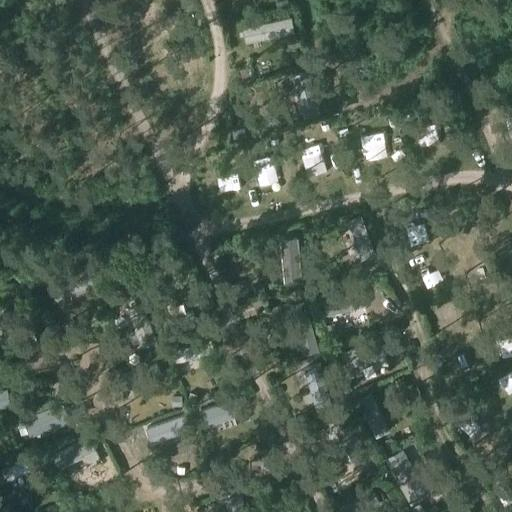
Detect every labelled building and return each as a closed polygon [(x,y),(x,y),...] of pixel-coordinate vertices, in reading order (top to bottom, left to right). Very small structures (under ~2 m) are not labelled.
[(196,66),(180,13),(165,17),(181,70),(196,66)] [(289,17),(244,28),(247,42),(292,32),(289,17)] [(307,71),(292,75),(304,117),(319,113),(307,71)] [(191,81),(143,93),(148,115),(196,104),(191,81)] [(409,137),(389,143),(395,165),(414,160),(409,137)] [(335,172),(328,140),(283,151),(288,169),(315,162),(319,176),(335,172)] [(258,163),(205,175),(209,193),(262,181),(258,163)] [(475,233),(485,229),(477,208),(467,211),(475,233)] [(359,214),(347,218),(361,259),(373,254),(359,214)] [(296,237),(280,238),(283,279),(299,278),(296,237)] [(86,291),(85,286),(93,284),(89,270),(46,280),(49,294),(74,289),(75,294),(86,291)] [(252,285),(254,294),(263,292),(261,283),(252,285)] [(361,291),(322,300),(326,315),(364,305),(361,291)] [(142,304),(127,309),(136,333),(130,336),(133,344),(139,342),(139,343),(154,338),(142,304)] [(159,319),(163,334),(201,324),(197,308),(159,319)] [(0,321),(10,353),(25,348),(13,310),(0,314),(0,321)] [(306,311),(292,316),(303,354),(318,349),(306,311)] [(345,368),(383,353),(377,338),(340,352),(345,368)] [(215,351),(212,339),(173,351),(176,363),(215,351)] [(511,339),(500,343),(505,361),(511,358),(511,339)] [(160,376),(156,363),(118,376),(122,388),(160,376)] [(304,367),(316,407),(330,402),(318,363),(304,367)] [(370,391),(356,398),(375,436),(389,429),(370,391)] [(181,405),(181,395),(171,395),(171,405),(181,405)] [(239,397),(197,411),(203,426),(244,412),(239,397)] [(60,404),(22,417),(29,435),(67,422),(60,404)] [(329,419),(352,461),(369,452),(345,410),(329,419)] [(186,414),(144,429),(150,444),(191,429),(186,414)] [(58,469),(94,450),(87,437),(51,455),(58,469)] [(384,458),(410,502),(427,492),(402,448),(384,458)] [(35,467),(30,457),(3,470),(9,481),(35,467)] [(338,511),(361,511),(380,502),(372,489),(336,508),(338,511)] [(225,498),(228,511),(244,511),(240,494),(225,498)]
